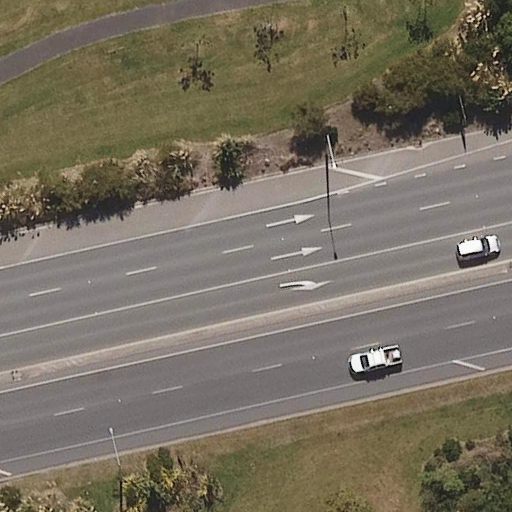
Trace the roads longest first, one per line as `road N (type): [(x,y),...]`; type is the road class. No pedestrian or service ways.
road 1 (trunk): [(511,305),(0,420)]
road 2 (trunk): [(0,313),(511,203)]
